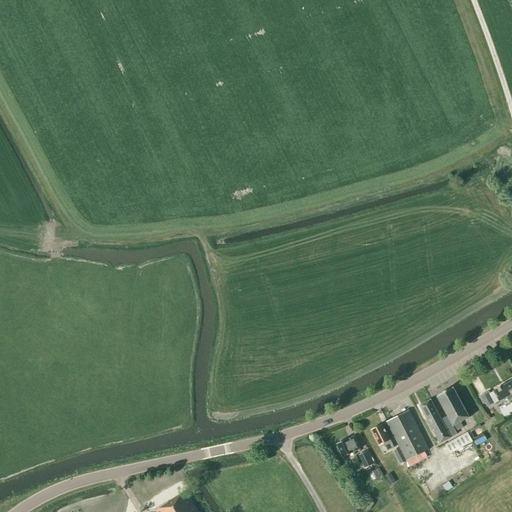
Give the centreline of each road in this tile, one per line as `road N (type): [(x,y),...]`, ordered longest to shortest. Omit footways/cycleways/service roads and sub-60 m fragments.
road 1 (tertiary): [(25,511),(109,476),(313,426),(511,325)]
road 2 (track): [(511,118),(473,0)]
